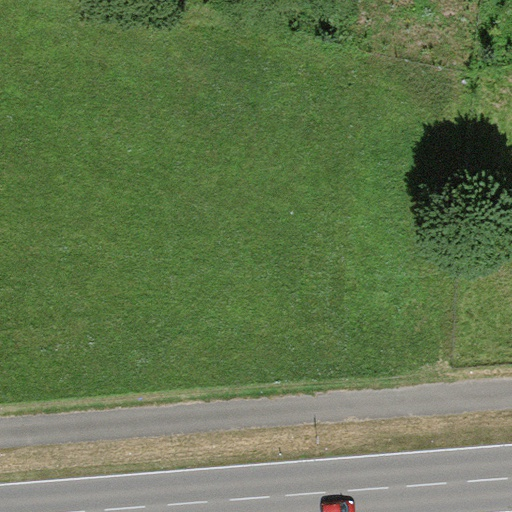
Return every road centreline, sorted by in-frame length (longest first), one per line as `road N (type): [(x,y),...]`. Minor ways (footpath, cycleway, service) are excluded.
road 1 (track): [(511,379),(0,421)]
road 2 (secondary): [(511,485),(171,511)]
